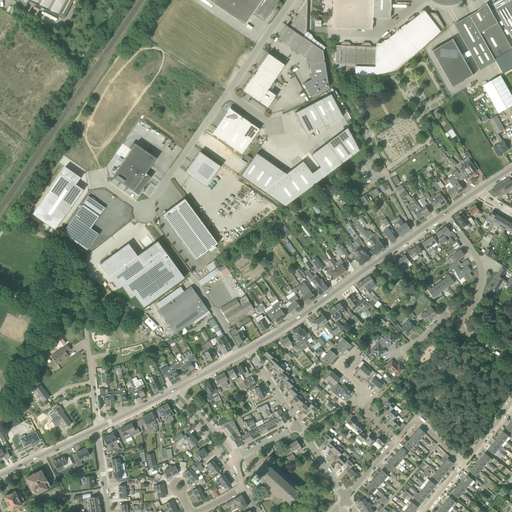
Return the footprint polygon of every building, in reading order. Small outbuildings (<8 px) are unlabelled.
[(12,0),(25,6),(28,1),(63,19),(72,0),(12,0)] [(207,0),(245,25),(253,13),(263,20),(277,0),(207,0)] [(372,29),(372,19),(372,17),(390,18),(390,0),(333,0),(332,28),(372,29)] [(493,4),(509,31),(511,36),(511,0),(498,0),(493,3),(493,4)] [(278,39),(287,45),(304,56),(312,44),(303,37),(306,32),(306,33),(307,1),(307,2),(289,27),(286,26),(287,26),(278,39)] [(496,61),(497,61),(504,74),(511,69),(511,67),(507,58),(511,55),(511,47),(488,5),(487,3),(478,10),(479,11),(470,15),(496,61)] [(429,41),(440,31),(444,28),(436,14),(429,12),(427,14),(424,10),(415,17),(413,15),(410,17),(429,41)] [(470,15),(455,24),(480,70),(496,61),(470,15)] [(418,51),(429,41),(410,17),(408,19),(409,22),(400,29),(418,51)] [(406,61),(418,51),(400,29),(391,36),(389,34),(387,36),(406,61)] [(399,68),(406,61),(387,36),(384,38),(386,40),(381,44),(396,70),(399,68)] [(452,87),(474,75),(453,39),(431,51),(452,87)] [(341,45),(336,45),(335,65),(342,65),(344,65),(345,65),(346,42),(343,42),(341,45)] [(348,43),(346,42),(345,65),(355,66),(356,46),(351,46),(351,45),(348,43)] [(365,65),(366,43),(363,43),(361,46),(356,46),(355,66),(355,79),(368,76),(365,65)] [(376,47),(371,46),(368,43),(366,43),(365,65),(368,76),(377,74),(375,67),(376,47)] [(309,62),(324,59),(323,51),(312,44),(304,56),(309,60),(309,62)] [(376,44),(376,47),(375,67),(377,74),(396,70),(381,44),(376,44)] [(125,61),(109,85),(173,130),(193,102),(184,96),(194,83),(144,48),(131,66),(125,61)] [(285,65),(268,53),(242,90),(267,108),(276,95),(268,90),(285,65)] [(311,72),(326,69),(324,59),(309,62),(311,72)] [(326,69),(311,72),(312,79),(303,84),(311,97),(328,87),(326,69)] [(511,95),(501,76),(484,85),(499,113),(511,105),(511,95)] [(295,113),(307,135),(343,116),(331,94),(295,113)] [(227,113),(216,128),(215,129),(213,133),(212,134),(242,154),(259,129),(232,110),(230,109),(228,111),(227,113)] [(505,129),(496,116),(489,120),(498,133),(495,135),(500,142),(500,143),(503,141),(498,133),(505,129)] [(317,163),(320,167),(316,170),(322,178),(359,150),(347,128),(311,155),(317,163)] [(452,129),(444,134),(447,138),(450,135),(452,138),(456,136),(452,129)] [(493,146),(498,155),(504,151),(505,152),(509,149),(504,140),(503,141),(500,143),(500,142),(493,146)] [(135,144),(113,177),(138,195),(151,177),(146,173),(156,158),(135,144)] [(206,187),(221,166),(200,151),(200,152),(185,172),(206,187)] [(322,179),(322,178),(316,170),(312,173),(303,161),(286,174),(257,153),(241,176),(285,207),(322,179)] [(458,164),(451,158),(449,160),(454,168),(458,164)] [(464,164),(472,176),(473,175),(474,175),(475,175),(476,175),(475,172),(476,171),(472,165),(473,165),(470,160),(464,164)] [(462,172),(466,177),(466,178),(468,177),(470,179),(470,178),(471,177),(472,177),(472,176),(464,164),(458,168),(461,173),(462,172)] [(55,230),(84,189),(76,183),(80,177),(65,166),(32,213),(55,230)] [(400,183),(396,176),(392,178),(396,185),(400,183)] [(511,181),(509,178),(493,189),(498,195),(500,198),(506,194),(511,189),(511,181)] [(458,194),(463,190),(459,184),(457,184),(455,181),(452,183),(455,186),(453,188),(458,194)] [(384,183),(379,186),(377,187),(379,190),(381,189),(383,192),(388,189),(384,183)] [(453,188),(449,183),(445,185),(447,187),(449,190),(447,191),(452,198),(458,194),(453,188)] [(405,191),(401,185),(397,188),(396,188),(400,194),(405,191)] [(424,193),(424,192),(421,188),(418,190),(421,194),(424,200),(427,198),(424,193)] [(326,193),(323,189),(319,192),(322,195),(324,199),(329,196),(326,192),(326,193)] [(444,203),(446,202),(442,195),(441,195),(439,193),(434,196),(441,207),(444,205),(444,203)] [(365,195),(360,198),(364,204),(369,201),(365,195)] [(433,195),(428,199),(431,203),(435,209),(438,207),(439,208),(441,207),(434,196),(433,195)] [(88,250),(99,234),(91,228),(105,208),(88,196),(63,233),(88,250)] [(163,215),(195,259),(217,243),(185,198),(163,215)] [(425,218),(430,214),(426,207),(422,210),(421,208),(422,207),(418,200),(414,203),(416,205),(425,218)] [(316,205),(312,208),(317,214),(320,212),(316,205)] [(416,205),(409,210),(416,219),(417,218),(420,221),(425,218),(416,205)] [(478,213),(479,214),(481,215),(482,212),(479,210),(476,205),(472,207),(470,208),(470,209),(469,209),(474,216),(478,213)] [(498,215),(492,212),(488,219),(493,222),(498,215)] [(457,218),(462,224),(460,225),(463,228),(464,227),(466,230),(470,227),(475,223),(471,217),(468,219),(466,215),(465,216),(463,214),(460,215),(461,216),(457,218)] [(493,222),(500,226),(504,219),(498,215),(493,222)] [(404,224),(398,216),(395,219),(405,233),(411,229),(406,223),(404,224)] [(395,230),(400,237),(405,233),(395,219),(392,221),(398,229),(395,230)] [(504,231),(506,229),(510,222),(504,219),(500,226),(498,228),(503,231),(504,232),(504,231)] [(311,234),(302,222),(299,224),(308,236),(311,234)] [(351,226),(348,228),(353,235),(356,233),(351,226)] [(447,234),(450,232),(446,226),(441,230),(445,236),(447,234)] [(391,243),(395,240),(396,239),(388,227),(383,230),(384,232),(387,236),(391,243)] [(445,236),(441,230),(435,234),(439,239),(438,240),(441,245),(448,240),(447,238),(445,236)] [(366,243),(375,255),(380,251),(367,234),(365,231),(362,233),(368,242),(366,243)] [(385,248),(378,238),(376,236),(374,237),(373,235),(370,231),(370,232),(367,234),(380,251),(385,248)] [(431,246),(436,242),(432,236),(427,240),(431,246)] [(455,250),(460,247),(458,244),(455,246),(448,237),(447,238),(448,240),(448,241),(453,247),(455,250)] [(365,262),(370,258),(363,249),(362,250),(359,246),(363,243),(359,238),(355,241),(352,244),(365,262)] [(426,250),(428,253),(431,250),(433,252),(435,251),(433,248),(431,246),(427,240),(422,243),(426,250)] [(137,255),(129,243),(100,264),(118,289),(122,286),(131,298),(135,295),(143,307),(184,277),(158,241),(137,255)] [(353,255),(360,265),(365,262),(352,244),(349,246),(355,254),(353,255)] [(338,247),(339,248),(343,254),(346,257),(349,255),(345,249),(342,245),(338,247)] [(422,251),(418,245),(413,249),(417,255),(422,251)] [(339,248),(335,251),(339,257),(343,254),(339,248)] [(484,253),(487,255),(489,257),(493,251),(489,249),(487,248),(485,251),(484,253)] [(413,249),(408,252),(412,258),(417,255),(413,249)] [(458,260),(464,255),(460,250),(447,259),(451,264),(449,266),(452,270),(454,269),(458,266),(461,264),(460,264),(458,260)] [(408,266),(409,266),(406,262),(409,261),(405,255),(399,258),(409,271),(411,270),(408,266)] [(302,259),(304,264),(308,270),(312,268),(305,257),(302,259)] [(331,259),(330,260),(340,274),(341,274),(343,273),(343,272),(346,270),(342,265),(344,263),(341,259),(335,263),(332,258),(331,259)] [(399,258),(394,262),(401,272),(405,269),(407,273),(409,271),(399,258)] [(318,259),(313,262),(320,271),(325,268),(318,259)] [(209,271),(218,266),(215,260),(206,265),(209,271)] [(327,262),(330,265),(331,267),(326,270),(329,274),(330,274),(334,279),(337,276),(337,277),(338,276),(340,274),(330,260),(327,262)] [(470,269),(467,266),(466,266),(463,262),(460,264),(461,264),(463,268),(460,270),(458,266),(454,269),(459,276),(458,277),(460,279),(463,277),(466,281),(469,279),(472,277),(468,271),(470,269)] [(218,267),(198,281),(201,286),(202,286),(201,285),(221,271),(218,267)] [(394,284),(396,281),(392,275),(392,274),(387,267),(380,272),(385,278),(388,276),(389,277),(394,284)] [(310,273),(307,275),(310,278),(311,281),(314,285),(313,286),(319,295),(324,292),(313,276),(310,273)] [(451,273),(449,275),(448,274),(445,276),(447,278),(444,279),(448,285),(450,283),(451,285),(457,281),(451,273)] [(322,283),(316,274),(313,276),(324,292),(328,288),(323,282),(322,283)] [(511,274),(508,281),(504,279),(503,278),(497,274),(493,281),(492,280),(489,284),(493,287),(497,289),(500,284),(504,286),(505,286),(506,285),(511,288),(511,274)] [(374,282),(369,276),(362,281),(366,287),(365,288),(369,293),(372,292),(368,286),(374,282)] [(415,281),(418,286),(423,282),(420,278),(415,281)] [(448,285),(444,279),(436,285),(441,292),(448,286),(447,285),(448,285)] [(370,302),(377,308),(380,304),(377,301),(378,301),(369,293),(365,288),(366,287),(362,281),(357,284),(361,291),(362,290),(366,295),(371,299),(370,302)] [(311,301),(315,298),(305,283),(303,282),(299,284),(301,287),(311,301)] [(255,283),(250,287),(247,289),(250,292),(253,290),(252,289),(256,285),(255,283)] [(427,289),(434,298),(437,295),(435,294),(438,292),(439,293),(441,292),(436,285),(431,289),(430,287),(427,289)] [(193,322),(195,324),(210,313),(209,311),(191,286),(184,291),(180,286),(156,304),(160,309),(159,310),(176,334),(193,322)] [(306,304),(307,304),(311,301),(301,287),(299,289),(303,296),(302,297),(306,304)] [(290,302),(292,304),(297,311),(301,308),(298,304),(301,302),(297,297),(295,294),(288,299),(290,302)] [(220,309),(225,318),(228,322),(231,326),(255,312),(250,303),(246,295),(237,300),(236,299),(220,309)] [(368,304),(369,304),(363,298),(362,298),(360,300),(358,302),(356,299),(355,300),(352,296),(350,298),(349,297),(346,298),(347,299),(346,300),(351,307),(352,306),(356,311),(361,307),(360,305),(363,303),(364,305),(366,304),(368,304)] [(288,308),(292,314),(297,311),(292,304),(287,307),(284,303),(282,305),(285,310),(288,308)] [(335,305),(334,306),(339,314),(340,314),(342,312),(345,314),(347,312),(345,310),(340,303),(335,306),(335,305)] [(372,310),(370,312),(369,313),(373,316),(377,311),(372,307),(369,304),(368,304),(368,305),(372,310)] [(274,319),(277,323),(281,319),(276,312),(271,305),(266,309),(264,310),(268,315),(267,315),(271,321),(274,319)] [(281,319),(286,316),(283,312),(285,310),(282,305),(277,309),(279,311),(276,312),(281,319)] [(339,314),(334,306),(332,307),(333,308),(328,311),(334,318),(335,321),(341,316),(340,314),(339,314)] [(420,315),(426,322),(431,318),(436,314),(430,306),(425,310),(426,311),(420,315)] [(135,313),(142,320),(145,318),(138,310),(135,313)] [(387,320),(393,314),(390,311),(384,318),(387,320)] [(267,324),(270,322),(265,316),(263,317),(261,314),(255,318),(257,323),(258,324),(257,325),(260,329),(261,328),(262,331),(269,327),(267,324)] [(333,332),(330,327),(326,322),(328,321),(323,315),(319,318),(330,333),(333,337),(335,335),(333,332)] [(389,321),(388,321),(387,320),(384,318),(381,315),(377,319),(385,326),(389,322),(389,321)] [(237,330),(235,328),(232,330),(235,336),(239,343),(240,342),(241,343),(243,342),(243,341),(246,339),(241,332),(245,330),(243,326),(251,321),(249,317),(238,323),(241,328),(237,330)] [(214,318),(208,322),(212,328),(213,328),(218,336),(215,338),(221,350),(220,351),(222,355),(221,354),(223,353),(223,354),(231,349),(228,342),(224,337),(218,325),(214,318)] [(316,330),(320,327),(321,326),(328,335),(330,333),(319,318),(311,323),(316,330)] [(389,321),(389,322),(394,327),(398,324),(392,318),(389,321)] [(401,329),(408,336),(411,333),(413,331),(413,330),(415,327),(409,321),(401,329)] [(307,334),(303,329),(302,330),(300,327),(296,329),(302,338),(305,343),(308,341),(307,340),(311,338),(308,333),(307,334)] [(294,335),(293,336),(296,341),(297,341),(300,345),(304,342),(301,338),(302,338),(296,329),(292,331),(294,335)] [(379,340),(385,347),(388,344),(390,347),(397,339),(391,333),(390,332),(387,334),(383,338),(382,337),(379,340)] [(66,343),(60,335),(54,338),(60,347),(66,343)] [(337,340),(340,343),(347,348),(350,344),(346,341),(348,339),(344,335),(342,337),(341,336),(337,340)] [(291,343),(287,337),(280,341),(284,348),(287,346),(290,350),(294,347),(291,343)] [(212,352),(211,349),(214,348),(209,341),(208,340),(206,342),(206,343),(204,344),(205,344),(201,346),(205,352),(209,360),(210,359),(210,360),(212,359),(212,358),(215,357),(214,355),(215,355),(214,354),(213,352),(212,352)] [(327,342),(330,345),(330,346),(335,350),(337,347),(343,353),(347,348),(340,343),(336,347),(329,340),(327,342)] [(383,349),(385,347),(379,340),(376,343),(377,344),(373,348),(370,351),(372,352),(378,358),(385,351),(383,349)] [(67,345),(63,348),(52,356),(57,364),(69,356),(66,353),(71,350),(67,345)] [(326,354),(333,360),(336,355),(333,352),(335,350),(330,346),(328,348),(330,350),(326,354)] [(275,354),(269,349),(270,347),(263,355),(264,354),(267,357),(265,359),(269,361),(274,356),(275,354)] [(303,350),(298,352),(299,354),(296,356),(303,368),(311,364),(303,350)] [(319,359),(323,363),(325,360),(329,364),(333,360),(326,354),(324,352),(320,356),(321,356),(319,359)] [(194,354),(191,355),(191,354),(187,356),(187,357),(184,359),(190,371),(194,368),(192,364),(197,361),(194,354)] [(280,361),(274,356),(269,361),(267,363),(268,363),(269,362),(272,364),(270,366),(273,369),(280,361)] [(183,369),(185,373),(190,371),(184,359),(180,361),(179,360),(175,362),(180,370),(183,369)] [(392,360),(390,362),(387,365),(397,376),(400,373),(400,372),(403,369),(404,369),(399,364),(397,366),(392,360)] [(287,367),(280,361),(273,369),(277,372),(278,370),(281,373),(285,369),(287,367)] [(362,361),(358,365),(360,368),(357,371),(361,375),(367,368),(362,365),(363,364),(364,363),(362,361)] [(175,379),(179,376),(177,372),(180,370),(175,362),(172,364),(172,365),(168,367),(175,379)] [(241,376),(243,380),(244,382),(246,381),(245,378),(244,379),(242,374),(244,373),(245,376),(249,374),(248,371),(246,367),(245,367),(243,363),(240,365),(239,364),(238,365),(237,366),(237,367),(241,374),(240,375),(241,376)] [(168,377),(170,381),(175,379),(168,367),(167,365),(160,369),(164,378),(168,377)] [(368,366),(367,368),(361,375),(365,379),(368,375),(371,377),(375,372),(368,366)] [(233,369),(227,372),(231,379),(237,375),(233,369)] [(284,382),(290,376),(291,374),(285,369),(281,373),(278,376),(279,376),(280,375),(283,378),(281,380),(284,382)] [(328,375),(326,373),(322,378),(324,380),(326,378),(330,381),(336,375),(332,371),(328,375)] [(223,388),(226,387),(229,385),(226,380),(228,379),(224,372),(220,375),(215,377),(219,384),(220,383),(223,388)] [(375,372),(371,377),(373,379),(368,384),(372,388),(380,379),(376,376),(377,374),(375,372)] [(150,384),(154,392),(163,387),(162,386),(165,384),(164,381),(161,376),(158,378),(159,379),(157,380),(154,375),(150,378),(152,383),(150,384)] [(330,390),(333,392),(334,391),(338,386),(335,384),(340,379),(336,375),(330,381),(328,384),(332,388),(331,389),(330,390)] [(239,384),(242,389),(246,387),(244,382),(243,380),(241,376),(235,379),(238,385),(239,384)] [(295,377),(293,379),(290,376),(284,382),(283,384),(284,383),(287,385),(286,387),(289,390),(294,385),(296,382),(298,380),(295,377)] [(246,387),(256,382),(253,377),(246,381),(244,382),(246,387)] [(138,382),(134,383),(140,397),(145,394),(143,390),(146,388),(143,383),(141,379),(138,380),(138,382)] [(380,388),(382,390),(386,385),(380,379),(372,388),(377,392),(380,388)] [(133,394),(136,399),(140,397),(134,383),(133,381),(130,383),(132,388),(128,390),(130,396),(133,394)] [(216,390),(212,382),(210,383),(208,381),(203,384),(209,394),(210,396),(211,399),(219,396),(217,392),(216,390)] [(260,398),(267,394),(262,385),(256,388),(255,384),(248,388),(250,391),(255,389),(260,398)] [(339,397),(347,388),(343,384),(341,387),(339,385),(338,386),(334,391),(333,392),(339,398),(339,397)] [(44,389),(41,385),(34,390),(41,400),(38,402),(42,407),(48,404),(45,400),(50,397),(45,391),(43,390),(44,389)] [(300,390),(294,385),(289,390),(287,392),(288,391),(291,394),(290,396),(293,398),(300,390)] [(126,393),(124,388),(120,388),(120,386),(116,387),(117,390),(117,391),(117,397),(121,397),(121,402),(127,401),(126,393)] [(104,404),(109,403),(108,391),(108,389),(103,389),(103,388),(100,389),(100,393),(100,399),(104,398),(104,404)] [(344,400),(347,402),(351,397),(348,395),(352,392),(347,388),(339,397),(343,401),(344,400)] [(305,398),(301,395),(304,393),(300,390),(293,398),(291,400),(292,400),(293,399),(296,401),(294,403),(297,406),(305,398)] [(109,403),(115,402),(114,397),(117,397),(117,391),(108,391),(109,403)] [(306,396),(305,398),(297,406),(301,409),(302,407),(305,410),(304,411),(307,408),(313,402),(306,396)] [(396,404),(390,399),(391,398),(390,398),(383,406),(384,405),(387,408),(388,408),(391,410),(395,406),(396,404)] [(314,400),(313,402),(307,408),(310,411),(311,410),(315,413),(321,406),(315,401),(314,400)] [(171,410),(167,403),(162,406),(169,418),(170,419),(170,422),(174,420),(172,416),(174,415),(171,410)] [(52,407),(55,411),(54,412),(56,415),(51,418),(55,424),(56,426),(61,422),(65,428),(71,423),(64,414),(63,414),(61,411),(63,410),(60,407),(59,407),(57,404),(52,407)] [(267,404),(256,409),(258,413),(263,410),(267,408),(268,407),(267,404)] [(159,417),(163,415),(166,420),(169,418),(162,406),(157,409),(158,410),(155,411),(159,417)] [(391,417),(394,419),(397,415),(401,411),(395,406),(391,410),(386,415),(387,414),(390,417),(391,417)] [(283,414),(280,408),(271,414),(267,408),(263,410),(270,421),(273,419),(278,426),(281,424),(281,425),(287,421),(283,414)] [(152,411),(147,414),(154,427),(155,428),(154,429),(154,430),(154,433),(158,432),(157,425),(161,422),(159,417),(156,419),(153,412),(152,411)] [(351,430),(353,428),(362,418),(358,422),(355,420),(356,419),(355,419),(352,417),(353,416),(353,415),(352,416),(350,414),(350,413),(343,421),(345,423),(346,424),(345,425),(351,430)] [(147,414),(142,417),(143,418),(143,419),(146,423),(146,424),(145,424),(148,430),(151,428),(154,427),(147,414)] [(404,421),(397,415),(394,419),(389,424),(389,425),(391,423),(394,426),(393,426),(393,427),(393,426),(396,429),(395,430),(396,430),(398,428),(400,430),(400,431),(406,424),(403,422),(404,421)] [(21,424),(17,416),(6,422),(9,429),(21,424)] [(362,418),(353,428),(359,434),(364,428),(361,425),(362,425),(362,424),(361,425),(358,423),(362,418)] [(270,421),(264,424),(268,431),(278,426),(273,419),(270,421)] [(220,425),(221,426),(227,434),(236,426),(233,420),(228,422),(220,425)] [(261,435),(257,428),(254,423),(250,425),(249,423),(247,424),(245,421),(244,422),(245,425),(248,430),(253,439),(261,435)] [(140,433),(135,422),(132,423),(126,426),(131,437),(140,433)] [(257,428),(261,435),(268,431),(264,424),(257,428)] [(121,437),(123,441),(131,437),(126,426),(120,428),(117,430),(118,431),(121,437)] [(227,434),(233,441),(234,440),(238,447),(245,443),(241,436),(236,426),(227,434)] [(356,437),(356,438),(362,443),(364,441),(367,437),(364,434),(365,434),(364,434),(361,431),(365,427),(365,426),(364,428),(359,434),(356,437)] [(330,442),(334,437),(337,433),(335,432),(331,428),(322,437),(323,438),(324,436),(327,439),(326,439),(326,440),(327,439),(330,441),(330,442)] [(421,437),(425,433),(419,428),(415,432),(421,437)] [(241,436),(245,443),(253,439),(248,430),(244,432),(245,434),(241,436)] [(509,436),(503,431),(499,436),(505,441),(509,436)] [(34,443),(39,440),(35,432),(21,439),(24,446),(34,442),(34,443)] [(118,454),(119,453),(120,453),(119,450),(120,449),(116,440),(117,440),(116,437),(118,436),(116,432),(114,433),(113,432),(108,435),(118,454)] [(175,443),(178,441),(183,436),(181,432),(175,437),(175,438),(174,438),(175,443)] [(367,437),(364,441),(370,446),(372,444),(376,439),(374,436),(374,435),(374,436),(371,433),(372,432),(371,432),(367,437)] [(417,442),(421,437),(415,432),(412,437),(417,442)] [(381,434),(376,439),(372,444),(379,449),(387,439),(386,440),(383,438),(384,437),(383,437),(383,438),(380,435),(381,434)] [(112,454),(115,454),(118,454),(108,435),(103,438),(107,445),(109,444),(112,450),(110,451),(112,454)] [(183,442),(183,441),(188,438),(185,435),(179,440),(182,443),(183,442)] [(198,442),(191,435),(188,438),(183,441),(183,442),(190,449),(193,447),(198,442)] [(495,440),(501,445),(502,445),(504,447),(506,443),(506,444),(507,442),(505,441),(499,436),(495,440)] [(332,452),(333,451),(340,443),(334,437),(330,442),(330,441),(325,447),(326,447),(327,446),(330,448),(329,449),(330,448),(333,451),(332,452)] [(412,437),(408,441),(416,448),(415,449),(416,450),(417,451),(419,449),(417,447),(419,444),(417,442),(412,437)] [(298,451),(299,451),(302,449),(300,446),(297,440),(289,445),(293,451),(297,448),(298,451)] [(492,445),(498,450),(501,445),(495,440),(492,445)] [(415,449),(416,448),(408,441),(404,445),(413,453),(416,450),(415,449)] [(339,456),(341,454),(344,450),(346,448),(340,443),(333,451),(336,454),(335,454),(336,454),(336,453),(339,456)] [(492,445),(488,449),(494,454),(498,450),(492,445)] [(72,455),(75,462),(79,460),(80,461),(88,458),(87,456),(90,455),(86,447),(79,451),(79,452),(72,455)] [(0,458),(5,456),(6,459),(10,457),(6,448),(2,450),(1,449),(0,450),(0,449),(0,458)] [(199,455),(202,459),(208,454),(204,448),(200,451),(199,450),(197,452),(194,455),(196,458),(199,455)] [(406,454),(401,449),(397,454),(402,459),(406,454)] [(156,465),(153,453),(146,455),(148,466),(156,465)] [(491,458),(485,453),(481,458),(487,462),(491,458)] [(120,464),(119,458),(123,458),(123,454),(112,456),(113,459),(111,459),(112,465),(120,464)] [(291,462),(296,459),(292,454),(287,457),(291,462)] [(347,459),(341,454),(339,456),(335,461),(336,460),(339,463),(338,463),(339,463),(342,465),(341,467),(345,462),(347,459)] [(351,455),(351,456),(347,459),(345,462),(348,465),(349,464),(351,467),(355,463),(358,460),(352,454),(351,455)] [(402,466),(402,465),(404,462),(403,462),(404,460),(402,459),(397,454),(393,458),(402,466)] [(63,466),(64,468),(73,464),(69,457),(65,459),(64,456),(53,461),(56,469),(57,469),(63,466)] [(453,463),(444,456),(441,459),(442,460),(441,461),(444,463),(449,468),(453,463)] [(272,457),(269,457),(255,472),(255,471),(251,477),(256,481),(257,479),(277,497),(273,502),(279,507),(286,499),(289,502),(291,500),(292,500),(292,501),(293,501),(294,501),(295,501),(295,500),(296,500),(297,499),(297,498),(297,497),(297,496),(297,495),(297,494),(296,494),(298,492),(294,488),(297,485),(273,463),(274,461),(274,458),(272,457)] [(402,466),(393,458),(389,462),(395,467),(397,469),(396,470),(399,473),(401,470),(399,468),(402,466)] [(484,467),(487,462),(481,458),(478,462),(484,467)] [(216,465),(212,460),(207,464),(208,466),(206,468),(208,471),(211,469),(216,465)] [(391,472),(395,467),(389,462),(385,467),(391,472)] [(480,471),(484,467),(478,462),(474,467),(480,471)] [(362,468),(355,463),(351,467),(347,472),(348,471),(351,473),(351,474),(354,476),(353,478),(362,468)] [(444,463),(440,467),(440,468),(446,472),(449,468),(444,463)] [(175,466),(172,467),(171,465),(169,466),(170,468),(173,476),(179,473),(175,466)] [(194,465),(190,468),(184,474),(188,478),(194,473),(198,470),(196,468),(194,465)] [(211,469),(212,471),(210,473),(212,476),(220,470),(216,465),(211,469)] [(474,467),(470,471),(476,476),(480,471),(474,467)] [(164,471),(167,478),(173,476),(170,468),(164,471)] [(440,468),(436,472),(442,477),(446,472),(440,468)] [(45,476),(44,476),(41,470),(35,473),(34,473),(34,474),(33,474),(32,474),(32,475),(26,478),(29,484),(28,485),(33,495),(50,487),(45,476)] [(121,470),(113,471),(114,478),(116,478),(116,481),(123,480),(122,474),(126,473),(125,470),(121,470)] [(384,480),(388,475),(382,470),(378,475),(384,480)] [(433,476),(438,481),(442,477),(436,472),(433,476)] [(188,478),(193,483),(198,477),(194,473),(188,478)] [(224,474),(222,476),(220,474),(213,479),(215,481),(216,480),(220,485),(222,484),(222,483),(227,479),(224,474)] [(374,479),(380,484),(384,480),(378,475),(374,479)] [(475,481),(467,475),(464,479),(469,484),(472,486),(471,487),(473,490),(475,487),(472,485),(475,482),(475,481)] [(83,488),(94,487),(93,476),(85,477),(86,485),(82,485),(83,488)] [(222,484),(225,489),(231,484),(227,479),(222,483),(222,484)] [(376,488),(380,484),(374,479),(370,483),(376,488)] [(466,489),(469,484),(464,479),(460,484),(466,489)] [(422,484),(420,488),(422,489),(428,494),(432,490),(425,484),(423,483),(424,482),(422,480),(420,482),(422,484)] [(429,480),(425,484),(432,490),(435,485),(429,480)] [(493,482),(490,480),(486,485),(484,484),(483,485),(487,489),(493,482)] [(503,491),(507,485),(511,487),(511,485),(507,482),(506,483),(498,494),(501,496),(504,491),(503,491)] [(370,483),(366,488),(372,493),(376,488),(370,483)] [(462,493),(466,489),(460,484),(456,488),(462,493)] [(199,487),(192,491),(195,496),(202,493),(199,487)] [(382,487),(380,489),(387,495),(389,493),(382,487)] [(409,501),(409,500),(411,498),(412,496),(421,503),(424,499),(418,494),(416,492),(417,490),(414,488),(412,491),(415,493),(413,496),(405,490),(404,492),(405,493),(403,495),(402,496),(409,501)] [(456,488),(453,493),(458,498),(462,493),(456,488)] [(422,489),(418,494),(424,499),(428,494),(422,489)] [(2,501),(6,509),(9,507),(11,510),(21,505),(20,502),(24,500),(20,492),(16,494),(15,491),(4,496),(6,500),(2,501)] [(198,502),(205,498),(202,493),(195,496),(198,502)] [(358,502),(361,507),(367,503),(366,501),(371,495),(368,493),(366,495),(364,498),(358,502)] [(241,495),(225,504),(226,506),(229,505),(231,508),(234,507),(245,501),(241,495)] [(101,511),(99,496),(89,498),(91,511),(101,511)] [(452,506),(455,502),(449,497),(446,501),(452,506)] [(175,506),(172,500),(165,504),(168,509),(175,506)] [(409,500),(409,501),(406,503),(405,505),(414,511),(417,507),(412,502),(409,500)] [(248,506),(245,501),(234,507),(235,509),(238,508),(240,510),(248,506)] [(405,506),(402,509),(405,511),(413,511),(414,511),(405,505),(406,503),(404,501),(402,504),(405,506)] [(448,511),(452,506),(446,501),(442,506),(448,511)] [(364,511),(371,508),(367,503),(361,507),(364,511)]
